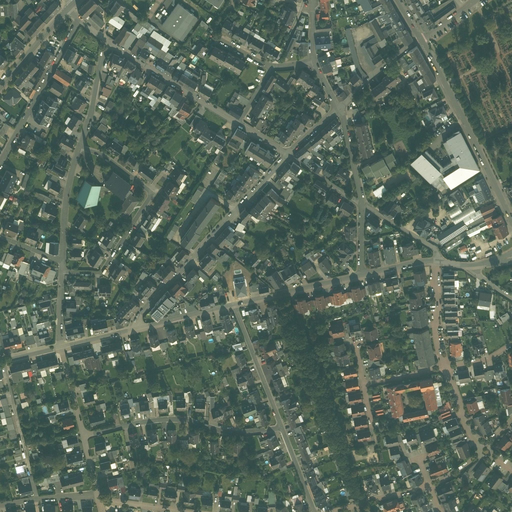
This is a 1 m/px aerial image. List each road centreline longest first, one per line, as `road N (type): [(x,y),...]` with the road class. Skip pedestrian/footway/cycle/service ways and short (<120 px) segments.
road 1 (residential): [(137,327),(140,312),(288,155)]
road 2 (residential): [(80,145),(152,192),(99,273),(62,272)]
road 3 (secondary): [(511,221),(421,39)]
road 4 (residential): [(83,435),(160,419),(229,432),(283,428)]
road 5 (residential): [(79,19),(0,165)]
road 6 (residential): [(105,39),(238,123)]
road 7 (residential): [(233,304),(283,428)]
road 8 (residential): [(361,274),(233,304)]
